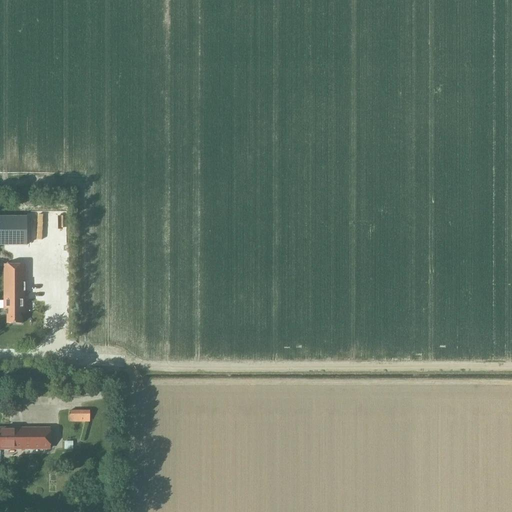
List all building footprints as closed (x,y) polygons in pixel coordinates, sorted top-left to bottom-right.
[(0,245),(26,245),(26,216),(0,216),(0,245)] [(30,247),(42,246),(41,225),(29,226),(30,247)] [(24,313),(24,265),(4,265),(4,309),(7,309),(7,323),(21,323),(21,313),(24,313)] [(89,410),(68,411),(69,422),(89,422),(89,410)] [(0,448),(50,449),(50,428),(0,428),(0,448)]
